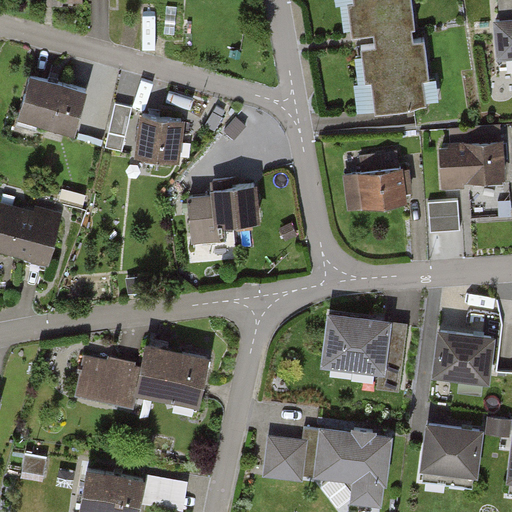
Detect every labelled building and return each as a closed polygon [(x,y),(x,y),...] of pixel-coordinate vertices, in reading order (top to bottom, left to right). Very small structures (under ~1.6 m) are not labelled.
[(335,0),(336,5),(342,4),(347,37),(374,34),(374,36),(375,44),(353,47),(361,108),(438,97),(436,79),(428,80),(423,41),(414,42),(412,28),(416,28),(412,0),(335,0)] [(511,13),(494,16),(497,53),(511,51),(511,13)] [(79,86),(19,70),(6,118),(66,134),(79,86)] [(125,103),(117,101),(107,143),(123,147),(133,105),(125,103)] [(184,115),(144,109),(138,153),(178,158),(184,115)] [(222,116),(213,110),(206,122),(215,128),(222,116)] [(237,115),(226,129),(235,137),(246,123),(237,115)] [(498,132),(433,138),(437,185),(480,182),(501,180),(498,132)] [(402,161),(341,170),(346,208),(407,199),(402,161)] [(206,193),(183,196),(187,236),(219,233),(217,222),(255,218),(251,176),(204,180),(206,193)] [(86,193),(63,186),(60,195),(84,201),(86,193)] [(458,197),(430,199),(432,229),(446,228),(460,227),(459,224),(458,197)] [(60,216),(0,200),(0,246),(49,260),(52,248),(60,216)] [(405,314),(318,304),(312,360),(379,368),(378,382),(397,384),(405,314)] [(497,332),(441,324),(435,372),(491,379),(497,332)] [(201,355),(141,343),(131,390),(191,403),(201,355)] [(130,360),(79,349),(70,390),(122,400),(130,360)] [(511,417),(488,415),(486,430),(510,433),(511,417)] [(485,425),(430,417),(423,463),(477,472),(485,425)] [(393,430),(311,418),(303,471),(347,477),(344,498),(382,504),(393,430)] [(303,436),(264,431),(258,473),(297,478),(303,436)] [(31,451),(26,473),(47,478),(52,455),(31,451)] [(132,511),(139,478),(77,465),(67,511),(132,511)]
